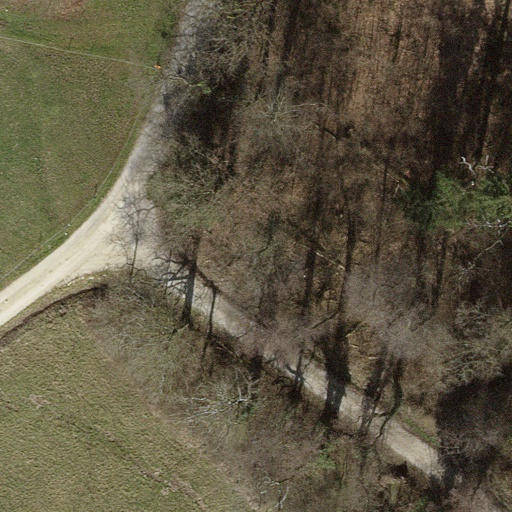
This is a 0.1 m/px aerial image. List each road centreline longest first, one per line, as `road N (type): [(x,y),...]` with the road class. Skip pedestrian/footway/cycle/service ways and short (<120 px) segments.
road 1 (track): [(99,224),(476,483),(492,511)]
road 2 (track): [(204,0),(196,32),(99,224),(0,302)]
